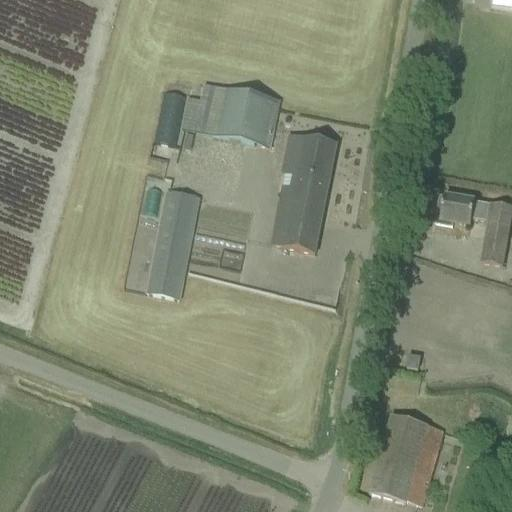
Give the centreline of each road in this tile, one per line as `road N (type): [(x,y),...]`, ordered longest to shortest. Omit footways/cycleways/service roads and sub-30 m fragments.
road 1 (unclassified): [(328,485),(415,0)]
road 2 (unclassified): [(328,485),(0,355)]
